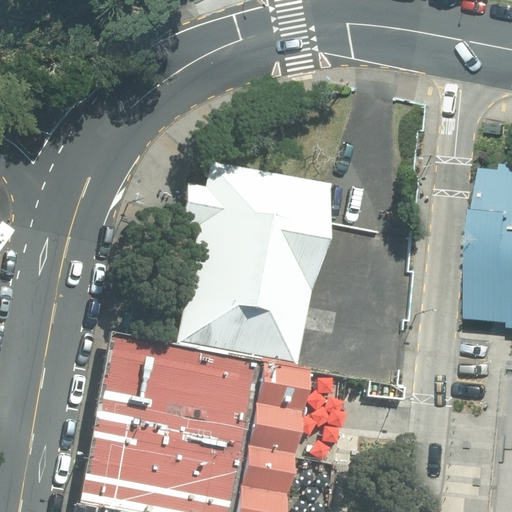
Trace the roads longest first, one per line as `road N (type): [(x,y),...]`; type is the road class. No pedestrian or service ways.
road 1 (residential): [(469,40),(414,511)]
road 2 (tertiary): [(469,40),(348,21),(241,40),(188,64),(139,100),(90,170)]
road 3 (tertiary): [(90,170),(59,276),(18,511)]
